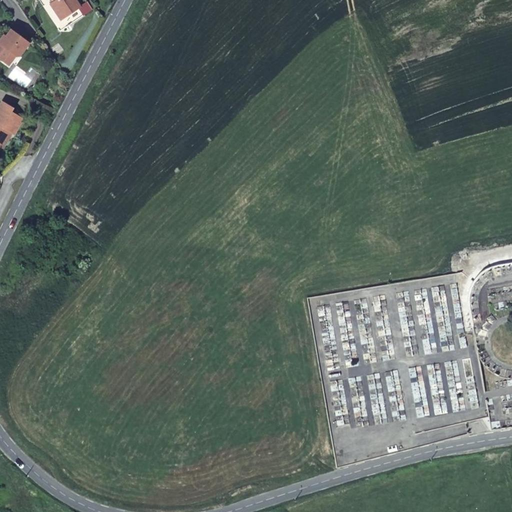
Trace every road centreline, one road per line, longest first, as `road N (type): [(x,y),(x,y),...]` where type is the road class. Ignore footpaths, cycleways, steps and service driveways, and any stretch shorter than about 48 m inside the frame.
road 1 (secondary): [(230,511),(383,464),(511,437)]
road 2 (secondary): [(125,0),(0,243)]
road 3 (secondary): [(0,437),(59,492),(100,511)]
